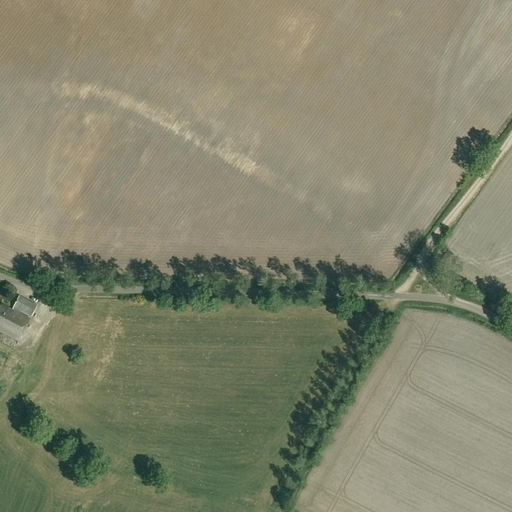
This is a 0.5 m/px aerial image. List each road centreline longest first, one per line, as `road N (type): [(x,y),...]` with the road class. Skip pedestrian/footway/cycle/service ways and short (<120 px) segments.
road 1 (unclassified): [(511,328),(448,299),(41,292),(0,279)]
road 2 (track): [(398,296),(511,137)]
